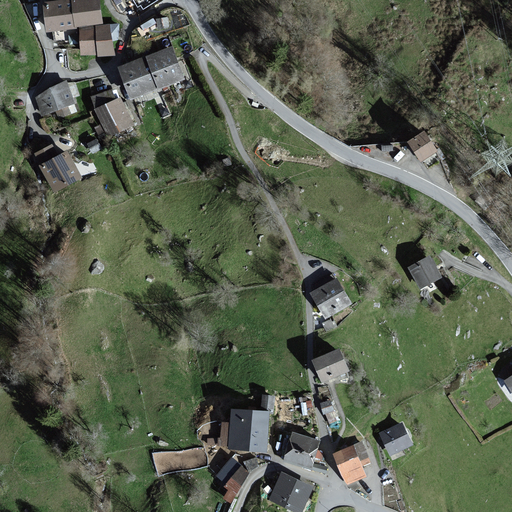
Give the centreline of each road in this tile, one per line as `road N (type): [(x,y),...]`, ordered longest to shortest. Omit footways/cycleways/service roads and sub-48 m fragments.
road 1 (unclassified): [(266,98),(247,93),(207,56),(202,63),(306,272),(310,366),(333,486)]
road 2 (tertiary): [(511,265),(451,201),(340,150),(266,98)]
road 3 (residential): [(41,0),(52,71),(70,76),(112,63),(129,27),(167,0)]
road 4 (tertiary): [(266,98),(188,0)]
road 5 (residential): [(236,511),(250,481),(271,467),(333,486)]
